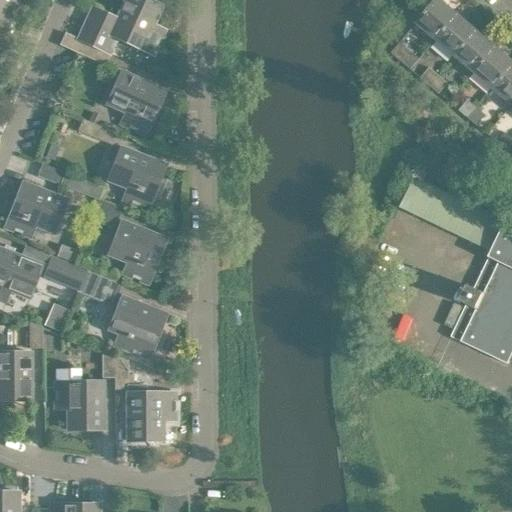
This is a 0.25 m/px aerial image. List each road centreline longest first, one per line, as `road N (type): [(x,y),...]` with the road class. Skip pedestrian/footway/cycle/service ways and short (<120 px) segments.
road 1 (residential): [(0,448),(180,483),(200,459),(201,0)]
road 2 (residential): [(0,161),(62,0)]
